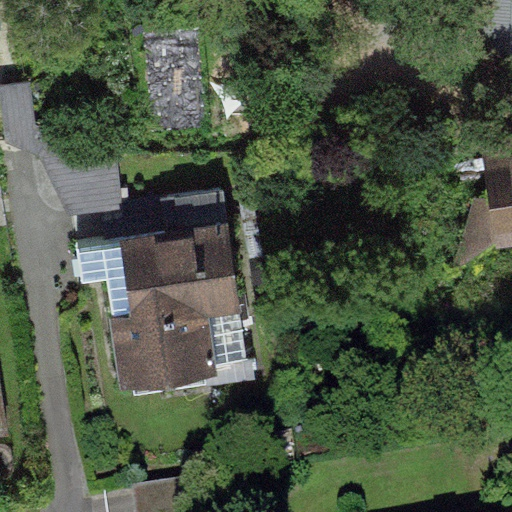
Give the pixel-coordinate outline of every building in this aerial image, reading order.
[(511,0),(482,0),(481,41),(511,42),(511,0)] [(511,152),(489,156),(495,196),(476,200),(471,260),(500,232),(511,230),(511,152)] [(249,355),(223,189),(168,197),(173,227),(80,242),(85,272),(112,268),(128,374),(249,355)] [(0,427),(10,426),(0,367),(0,427)] [(134,504),(135,511),(206,511),(204,494),(134,504)]
